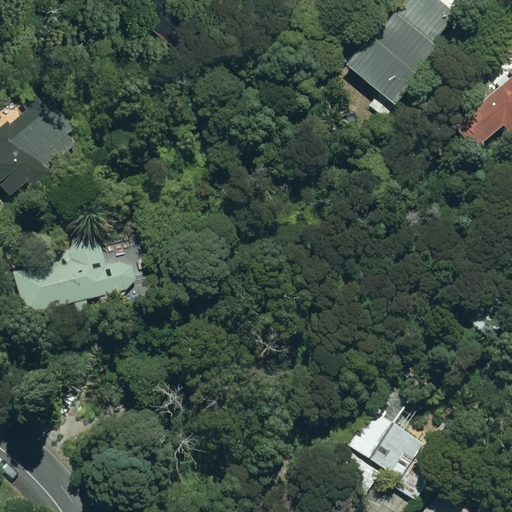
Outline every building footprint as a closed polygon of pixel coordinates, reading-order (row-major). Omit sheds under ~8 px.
[(358,65),(408,107),(434,77),(426,71),(447,46),(442,42),(466,14),(449,0),(418,0),(406,16),(401,12),(358,65)] [(465,0),(484,16),(497,0),(465,0)] [(511,127),(511,85),(464,126),(485,150),(511,127)] [(8,186),(17,197),(35,182),(41,190),(59,175),(54,168),(81,145),(71,135),(80,129),(49,98),(15,126),(12,123),(0,133),(0,140),(6,147),(0,152),(0,183),(4,188),(8,186)] [(22,272),(33,318),(82,305),(84,313),(96,310),(94,301),(135,291),(142,279),(139,266),(127,260),(111,264),(105,241),(92,234),(77,237),(67,249),(70,260),(22,272)] [(396,480),(419,495),(439,465),(410,445),(417,433),(375,406),(351,442),(357,446),(340,473),(368,491),(385,464),(394,471),(395,468),(401,473),(396,480)] [(478,511),(445,483),(420,511),(478,511)] [(406,511),(408,510),(388,492),(369,511),(406,511)]
